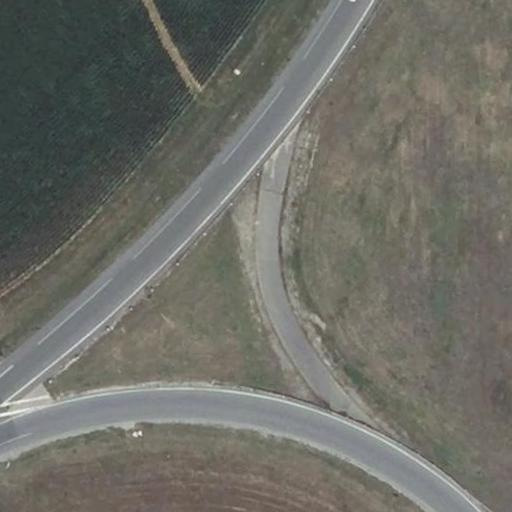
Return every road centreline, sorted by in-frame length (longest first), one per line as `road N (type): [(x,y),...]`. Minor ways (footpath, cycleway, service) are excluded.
road 1 (trunk): [(356,0),(247,153),(0,399)]
road 2 (motorway): [(0,434),(77,411),(219,403),(351,440),(458,511)]
